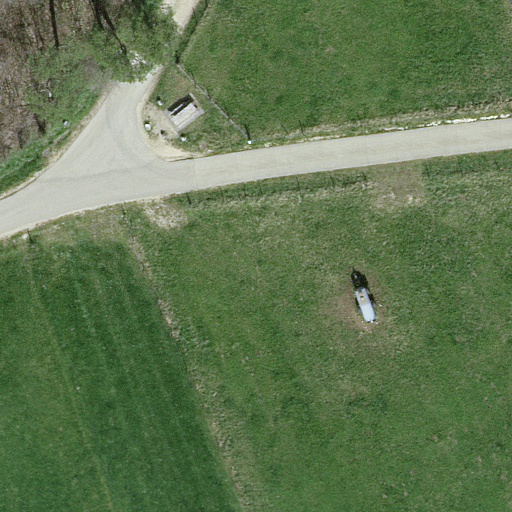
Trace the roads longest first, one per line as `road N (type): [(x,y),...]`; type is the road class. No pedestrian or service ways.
road 1 (track): [(511,142),(88,178)]
road 2 (track): [(88,178),(185,0)]
